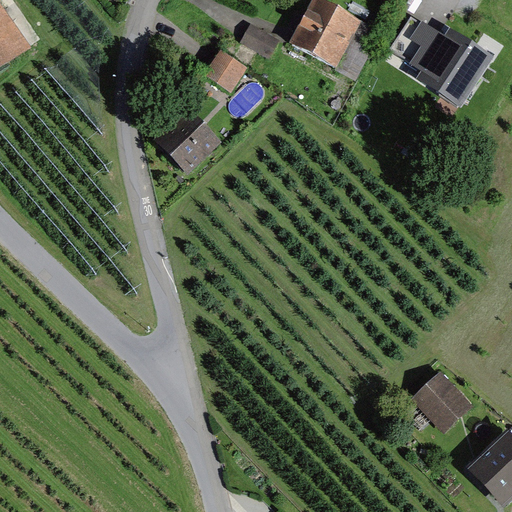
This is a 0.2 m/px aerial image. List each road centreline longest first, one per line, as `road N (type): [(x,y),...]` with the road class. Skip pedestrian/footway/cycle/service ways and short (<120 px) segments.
road 1 (unclassified): [(149,0),(128,119),(182,372)]
road 2 (residential): [(182,372),(148,366),(0,220)]
road 3 (unclassified): [(216,511),(182,372)]
